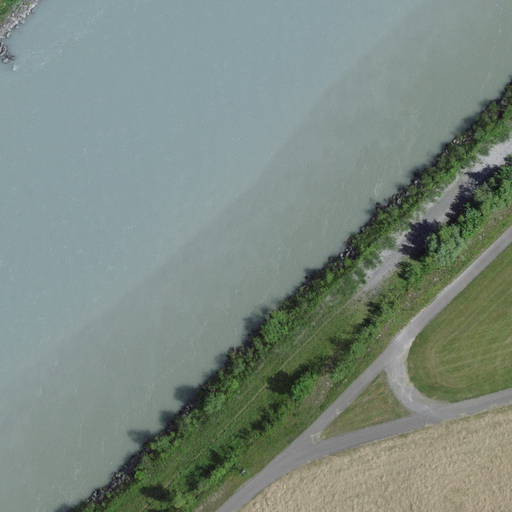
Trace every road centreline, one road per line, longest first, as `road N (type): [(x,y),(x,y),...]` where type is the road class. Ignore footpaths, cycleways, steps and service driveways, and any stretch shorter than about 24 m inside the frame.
road 1 (track): [(291,457),(511,236)]
road 2 (track): [(511,394),(291,457)]
